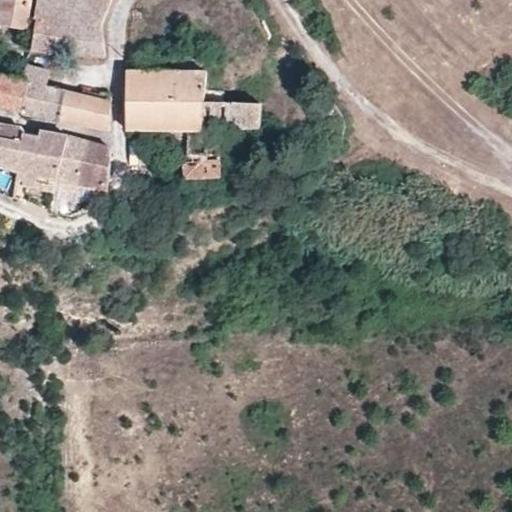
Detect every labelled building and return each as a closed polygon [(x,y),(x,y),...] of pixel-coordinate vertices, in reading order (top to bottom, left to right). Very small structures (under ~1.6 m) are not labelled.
[(26,30),(27,30),(31,0),(0,0),(0,7),(0,25),(4,26),(26,30)] [(37,17),(35,33),(106,43),(105,31),(104,22),(114,0),(38,0),(36,16),(37,17)] [(23,45),(26,30),(4,26),(2,42),(23,45)] [(28,65),(23,80),(29,81),(22,114),(59,121),(65,91),(48,86),(52,72),(28,65)] [(222,176),(220,131),(260,128),(260,105),(262,104),(205,102),(205,70),(128,70),(129,131),(142,132),(142,158),(183,157),(186,178),(222,176)] [(0,74),(0,105),(22,114),(29,81),(23,80),(0,74)] [(65,91),(59,121),(111,130),(113,94),(102,92),(101,98),(65,91)] [(337,116),(328,102),(317,110),(325,122),(337,116)] [(0,164),(19,170),(25,130),(0,125),(0,164)] [(60,181),(69,136),(25,130),(19,170),(60,181)] [(85,164),(91,142),(69,136),(60,181),(80,184),(85,164)] [(75,202),(80,184),(60,181),(53,209),(61,212),(64,199),(75,202)] [(109,202),(109,188),(100,187),(98,205),(109,202)]
